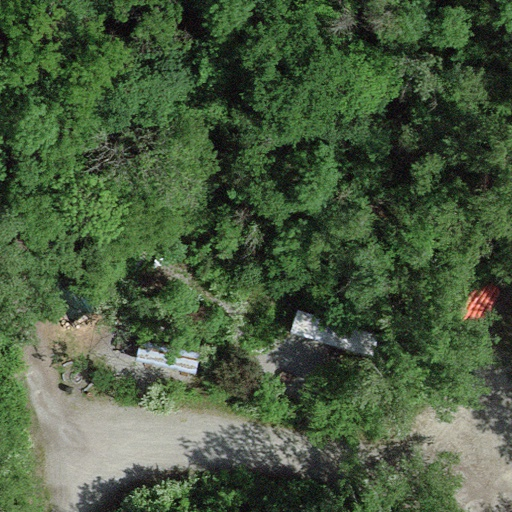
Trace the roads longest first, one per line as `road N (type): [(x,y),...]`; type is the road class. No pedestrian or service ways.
road 1 (track): [(20,0),(27,276),(63,511)]
road 2 (track): [(488,511),(426,483),(270,441),(123,444),(61,460)]
